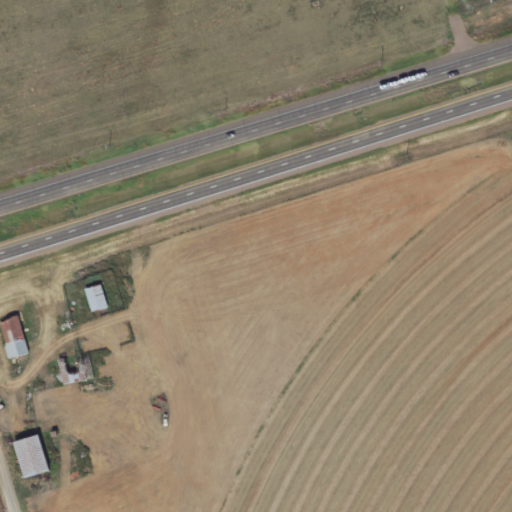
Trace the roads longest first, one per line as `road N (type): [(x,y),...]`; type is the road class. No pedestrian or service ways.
road 1 (trunk): [(0,261),(511,100)]
road 2 (trunk): [(511,52),(0,208)]
